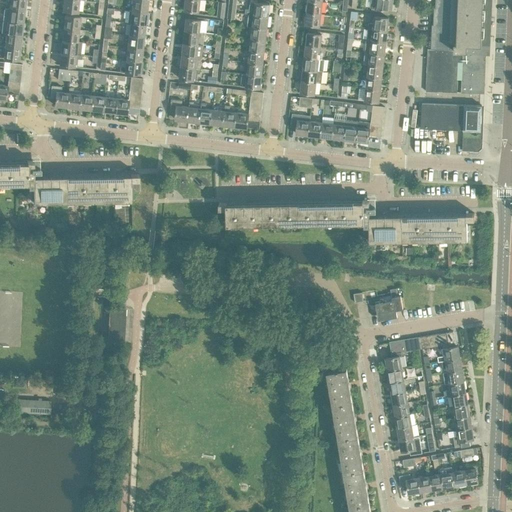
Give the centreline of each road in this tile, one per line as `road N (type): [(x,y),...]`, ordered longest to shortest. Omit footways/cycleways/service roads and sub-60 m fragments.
road 1 (residential): [(365,337),(323,279),(304,278),(280,294),(168,287)]
road 2 (tertiary): [(492,498),(500,313)]
road 3 (residential): [(392,511),(365,337)]
road 4 (residential): [(394,162),(414,0)]
road 5 (residential): [(271,151),(288,0)]
road 6 (tertiary): [(500,313),(506,167)]
road 7 (residential): [(150,138),(166,0)]
road 8 (residential): [(365,337),(500,313)]
road 9 (tertiary): [(506,167),(511,31)]
road 10 (residential): [(394,162),(271,151)]
road 11 (residential): [(150,138),(29,121)]
road 12 (residential): [(29,121),(44,0)]
road 13 (residential): [(271,151),(150,138)]
